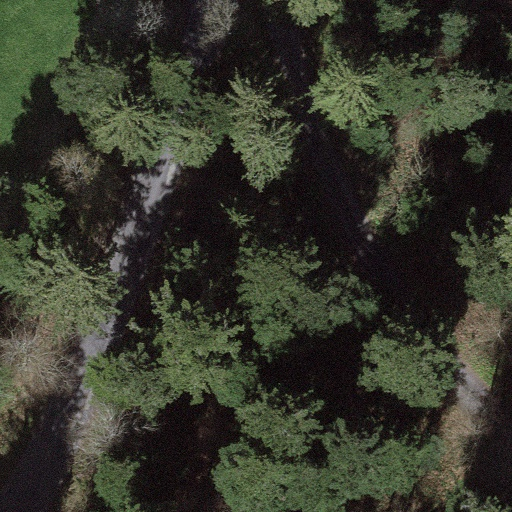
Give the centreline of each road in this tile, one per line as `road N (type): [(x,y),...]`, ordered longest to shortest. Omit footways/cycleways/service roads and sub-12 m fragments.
road 1 (unclassified): [(229,0),(189,117),(8,511)]
road 2 (track): [(511,423),(412,324),(345,222),(299,110),(273,0)]
